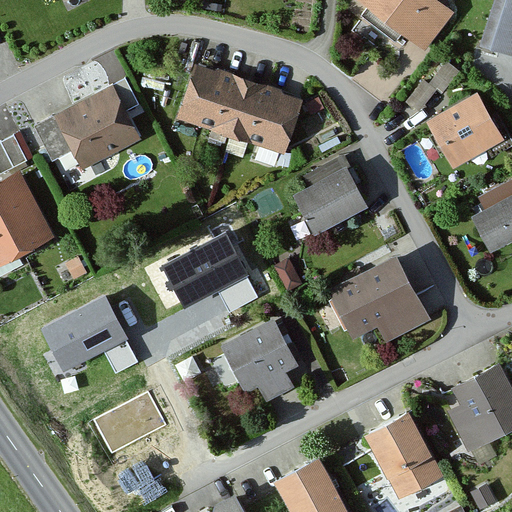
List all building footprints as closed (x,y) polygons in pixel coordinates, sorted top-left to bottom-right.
[(454,13),(437,0),(352,0),(353,1),(422,54),(454,13)] [(511,0),(487,0),(475,46),(511,56),(511,0)] [(221,73),(190,64),(174,119),(281,150),(298,95),(277,89),(221,73)] [(137,137),(109,84),(50,115),(78,168),(137,137)] [(423,123),(451,171),(499,142),(470,94),(423,123)] [(14,136),(0,143),(0,176),(1,178),(0,178),(0,261),(52,234),(19,172),(30,166),(14,136)] [(288,192),(308,231),(361,205),(341,165),(288,192)] [(511,192),(469,217),(490,253),(511,240),(511,192)] [(161,260),(183,305),(219,288),(229,309),(260,294),(228,228),(161,260)] [(392,252),(322,292),(347,335),(371,322),(382,342),(428,316),(392,252)] [(38,323),(64,371),(105,349),(117,371),(142,358),(105,287),(38,323)] [(294,367),(269,319),(218,344),(223,354),(209,361),(224,391),(237,384),(241,393),(294,367)] [(511,427),(511,389),(496,360),(447,386),(458,406),(449,411),(471,450),(511,427)] [(151,388),(101,412),(116,444),(166,420),(151,388)] [(441,477),(404,411),(360,435),(398,502),(441,477)] [(345,511),(315,455),(269,479),(287,511),(345,511)] [(244,511),(232,491),(195,511),(244,511)]
